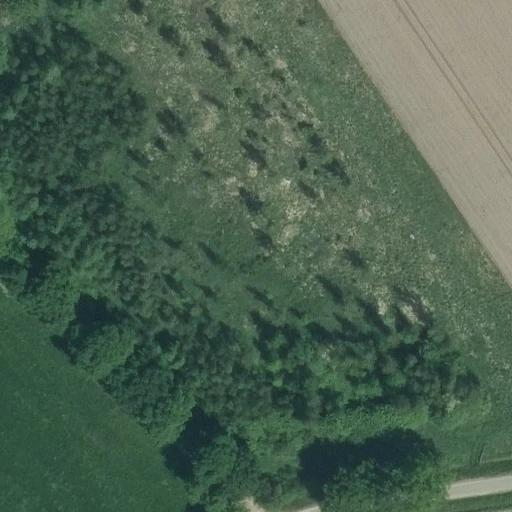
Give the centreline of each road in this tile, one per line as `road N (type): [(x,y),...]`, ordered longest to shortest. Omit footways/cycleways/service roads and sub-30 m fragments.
road 1 (track): [(260,511),(0,255)]
road 2 (unclassified): [(316,511),(511,481)]
